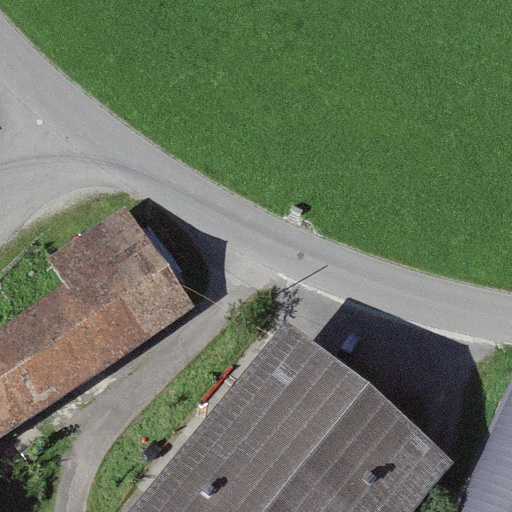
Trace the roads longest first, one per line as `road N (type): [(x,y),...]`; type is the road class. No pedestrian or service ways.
road 1 (residential): [(0,34),(206,208),(511,303)]
road 2 (track): [(287,233),(254,308),(77,511)]
